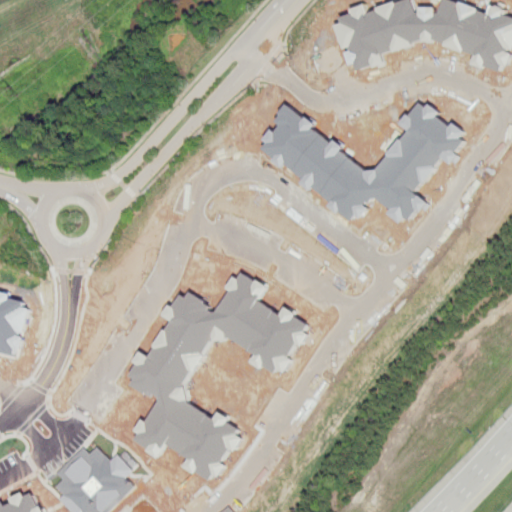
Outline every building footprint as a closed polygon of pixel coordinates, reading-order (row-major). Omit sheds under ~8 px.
[(347,17),(350,24),(342,26),(352,45),(354,45),(358,51),(353,55),(357,62),(361,61),(364,68),(380,62),(382,65),(388,63),(385,52),(400,48),(409,46),(416,46),(417,42),(438,36),(452,43),(452,45),(459,48),(467,51),(469,49),(483,55),(480,63),(486,67),(488,64),(503,69),(506,63),(510,64),(511,59),(511,53),(509,52),(511,46),(511,16),(506,13),(507,9),(500,7),(496,15),(483,11),(483,9),(466,2),(465,4),(453,0),(450,0),(446,15),(440,15),(438,9),(430,8),(429,15),(422,16),(417,1),(386,8),(373,15),(366,6),(360,8),(363,14),(347,17)] [(293,105),(286,113),(288,114),(282,121),(287,125),(280,134),(276,131),(269,139),(273,143),(268,148),(281,159),(278,165),(283,168),(289,162),(310,180),(307,185),(314,190),(317,185),(328,193),(326,196),(335,202),(336,200),(339,203),(336,207),(357,220),(376,197),(396,209),(394,214),(405,222),(409,216),(413,219),(423,206),(415,199),(447,155),(457,163),(461,157),(458,153),(468,141),(463,137),(468,131),(427,100),(414,117),(410,115),(405,121),(415,130),(407,140),(404,139),(385,167),(388,169),(386,171),(384,171),(368,170),(345,150),(347,147),(341,142),(338,145),(316,127),(319,124),(312,119),(293,105)] [(225,313),(238,293),(234,290),(242,278),(246,281),(251,275),(265,284),(267,282),(277,289),(267,303),(289,318),(295,309),(306,316),(304,319),(318,327),(313,334),(317,336),(309,348),(305,345),(296,359),(300,362),(292,375),(286,371),(283,376),(270,368),(268,371),(257,364),(262,357),(237,340),(235,340),(235,341),(222,344),(222,343),(220,343),(211,356),(213,357),(201,374),(200,374),(190,388),(190,389),(192,389),(195,402),(194,402),(195,404),(219,420),(224,413),(236,421),(234,424),(246,432),(242,437),(248,440),(239,453),(235,450),(226,464),(229,467),(222,478),(218,476),(214,482),(201,473),(199,475),(188,468),(194,461),(172,446),(163,460),(152,453),(154,451),(140,442),(144,435),(140,432),(147,421),(152,423),(165,403),(165,399),(161,396),(159,399),(153,395),(152,397),(138,387),(141,382),(137,378),(145,366),(142,364),(149,353),(157,359),(163,350),(162,349),(173,331),(175,332),(181,323),(172,317),(179,307),(183,309),(191,297),(195,300),(199,294),(213,303),(212,305),(219,309),(217,312),(221,315),(225,313)] [(0,355),(4,356),(5,354),(19,358),(21,350),(28,352),(39,311),(31,309),(33,303),(19,300),(20,296),(8,293),(6,301),(0,299),(0,355)] [(56,470),(83,445),(89,453),(97,445),(110,459),(117,452),(133,468),(122,474),(135,485),(108,511),(72,511),(59,497),(62,492),(54,485),(62,475),(56,470)] [(48,511),(44,504),(42,505),(36,491),(28,495),(26,490),(12,497),(15,502),(8,506),(6,500),(0,503),(0,511),(48,511)]
